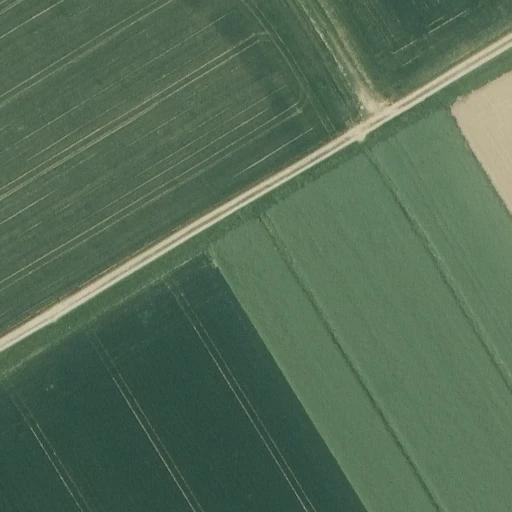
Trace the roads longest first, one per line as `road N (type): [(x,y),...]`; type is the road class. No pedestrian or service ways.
road 1 (track): [(0,344),(511,38)]
road 2 (track): [(376,121),(304,0)]
